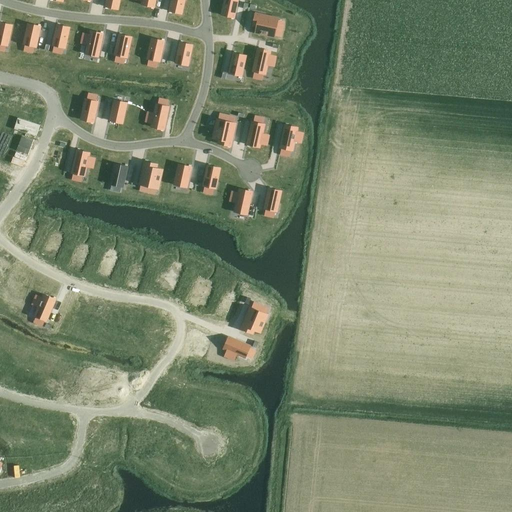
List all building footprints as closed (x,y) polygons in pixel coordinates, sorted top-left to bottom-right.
[(106,0),(105,7),(118,10),(120,0),(106,0)] [(171,0),(169,11),(182,14),(184,0),(171,0)] [(224,0),(221,15),(234,18),(237,0),(224,0)] [(255,13),(253,26),(257,27),(255,33),(274,37),(275,35),(278,20),(278,19),(255,13)] [(0,22),(0,44),(8,46),(12,25),(0,22)] [(28,24),(24,45),(26,45),(34,47),(36,47),(41,27),(28,24)] [(57,25),(53,46),(55,46),(63,48),(65,48),(70,28),(57,25)] [(84,34),(81,43),(88,45),(86,54),(98,57),(103,34),(91,31),(90,35),(84,34)] [(119,35),(115,55),(117,56),(125,58),(127,58),(132,37),(119,35)] [(152,38),(147,59),(149,60),(158,62),(160,62),(164,41),(152,38)] [(180,42),(176,63),(188,66),(193,45),(180,42)] [(258,49),(253,72),(255,72),(263,74),(265,74),(267,65),(274,66),(276,57),(270,55),(270,51),(258,49)] [(233,53),(229,74),(241,77),(246,56),(233,53)] [(86,99),(81,120),(94,123),(98,102),(96,102),(88,100),(86,99)] [(114,100),(110,121),(123,124),(127,103),(114,100)] [(148,112),(146,122),(152,123),(151,127),(164,130),(169,107),(167,107),(158,105),(156,104),(154,114),(148,112)] [(217,119),(213,139),(219,140),(218,144),(231,147),(236,124),(234,123),(219,120),(217,119)] [(252,122),(247,145),(260,148),(260,144),(267,145),(269,135),(263,134),(265,125),(263,124),(254,122),(252,122)] [(285,125),(280,148),(282,149),(291,150),(293,151),(295,142),(301,143),(303,133),(297,132),(298,128),(285,125)] [(77,150),(72,173),(74,174),(82,176),(84,176),(86,167),(93,168),(95,158),(89,157),(90,153),(77,150)] [(145,162),(140,185),(141,185),(156,188),(158,189),(163,170),(156,169),(157,165),(145,162)] [(115,164),(110,185),(112,185),(121,187),(123,187),(127,167),(115,164)] [(179,164),(174,185),(187,188),(191,167),(179,164)] [(208,165),(203,186),(205,187),(214,188),(216,189),(220,168),(208,165)] [(269,188),(264,209),(266,210),(275,211),(277,212),(281,191),(269,188)] [(232,192),(230,201),(236,203),(234,212),(247,215),(252,192),(239,189),(239,193),(232,192)] [(18,224),(14,233),(19,236),(18,239),(30,245),(39,223),(27,217),(23,226),(18,224)] [(54,234),(45,254),(58,259),(67,239),(54,234)] [(78,244),(69,264),(82,269),(91,249),(78,244)] [(109,251),(100,272),(112,277),(121,257),(109,251)] [(137,261),(128,281),(140,287),(149,266),(137,261)] [(160,268),(156,278),(161,280),(160,284),(172,289),(181,267),(169,261),(165,271),(160,268)] [(12,267),(4,288),(16,293),(25,273),(12,267)] [(196,278),(187,300),(199,305),(201,302),(206,304),(214,286),(196,278)] [(38,291),(34,301),(39,303),(36,313),(48,317),(57,295),(45,290),(43,294),(38,291)] [(228,294),(220,315),(232,320),(241,300),(228,294)] [(75,300),(66,320),(78,325),(87,305),(75,300)] [(253,304),(244,326),(256,332),(257,328),(263,331),(271,312),(253,304)] [(102,309),(98,318),(104,321),(100,330),(112,335),(122,313),(109,307),(108,311),(102,309)] [(145,316),(136,338),(153,346),(161,327),(156,325),(157,322),(145,316)] [(206,331),(198,351),(210,357),(219,337),(206,331)] [(235,337),(230,349),(234,351),(231,356),(241,360),(243,355),(252,359),(257,346),(235,337)]
